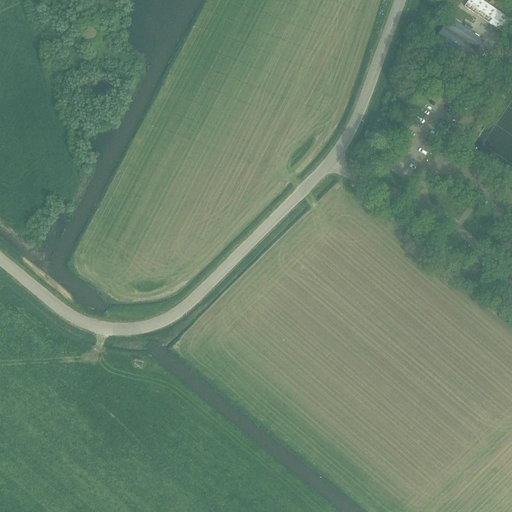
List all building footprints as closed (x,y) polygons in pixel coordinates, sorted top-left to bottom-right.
[(511,20),(481,0),(468,0),(464,7),(505,34),(511,23),(511,20)] [(449,18),(436,37),(471,60),(484,41),(469,31),(472,27),(466,24),(464,27),(449,18)] [(0,350),(3,352),(16,337),(8,331),(0,340),(0,350)] [(16,337),(3,352),(10,359),(9,360),(12,363),(16,358),(13,356),(23,344),(16,337)] [(25,367),(22,372),(26,374),(27,373),(35,378),(45,360),(36,355),(29,369),(25,367)] [(45,360),(35,378),(43,383),(43,384),(46,386),(49,381),(46,379),(54,365),(45,360)] [(57,390),(55,395),(60,396),(60,395),(69,397),(74,378),(65,375),(61,391),(57,390)] [(74,378),(69,397),(79,400),(78,401),(83,402),(84,396),(80,395),(84,380),(74,378)] [(95,395),(93,400),(97,401),(98,400),(107,402),(112,383),(102,380),(99,396),(95,395)] [(112,383),(107,402),(117,404),(116,406),(120,407),(122,401),(118,400),(122,385),(112,383)] [(138,405),(134,410),(138,413),(139,411),(146,418),(159,403),(152,396),(141,408),(138,405)] [(159,403),(146,418),(153,424),(152,425),(156,428),(159,424),(156,421),(167,409),(159,403)] [(168,431),(164,436),(168,439),(169,437),(176,444),(189,429),(182,422),(171,434),(168,431)] [(189,429),(176,444),(183,450),(182,451),(185,454),(189,450),(186,447),(197,435),(189,429)] [(88,461),(86,466),(90,468),(91,466),(100,470),(107,452),(98,448),(92,462),(88,461)] [(198,457),(195,462),(198,465),(199,464),(206,470),(219,455),(212,448),(201,460),(198,457)] [(107,452),(100,470),(108,474),(108,475),(112,477),(114,471),(110,470),(116,456),(107,452)] [(219,455),(206,470),(213,476),(212,477),(216,480),(220,476),(217,473),(227,461),(219,455)] [(52,463),(45,471),(60,484),(66,476),(68,477),(71,474),(66,470),(63,473),(52,463)] [(45,471),(39,478),(50,488),(48,491),(52,495),(55,492),(54,491),(60,484),(45,471)] [(125,481),(121,486),(124,489),(125,487),(133,494),(146,479),(138,472),(128,484),(125,481)] [(229,484),(225,488),(228,491),(229,490),(236,496),(249,481),(242,475),(232,486),(229,484)] [(146,479),(133,494),(140,500),(139,501),(142,504),(146,500),(143,497),(153,485),(146,479)] [(249,481),(236,496),(244,503),(243,504),(246,507),(250,502),(247,499),(257,488),(249,481)] [(25,494),(19,501),(31,511),(35,511),(40,507),(41,508),(44,505),(39,501),(37,504),(25,494)] [(155,507),(151,511),(169,511),(176,505),(168,498),(158,510),(155,507)] [(31,511),(19,501),(12,509),(15,511),(31,511)] [(261,511),(259,510),(257,511),(275,511),(280,508),(272,501),(262,511),(261,511)]
